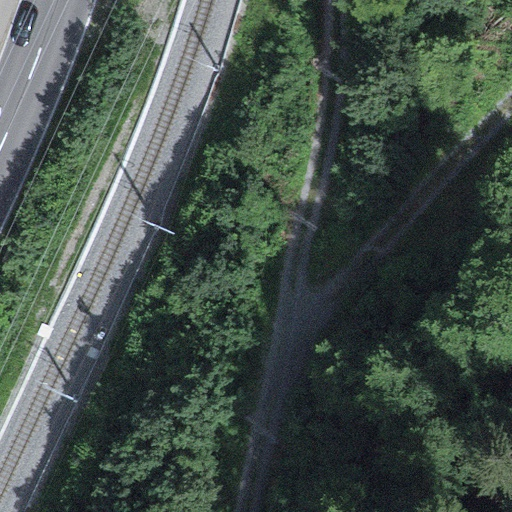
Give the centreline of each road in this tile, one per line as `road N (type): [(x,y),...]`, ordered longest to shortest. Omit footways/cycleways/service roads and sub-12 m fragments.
road 1 (track): [(252,511),(278,374),(431,174),(511,103)]
road 2 (primary): [(0,146),(55,0)]
